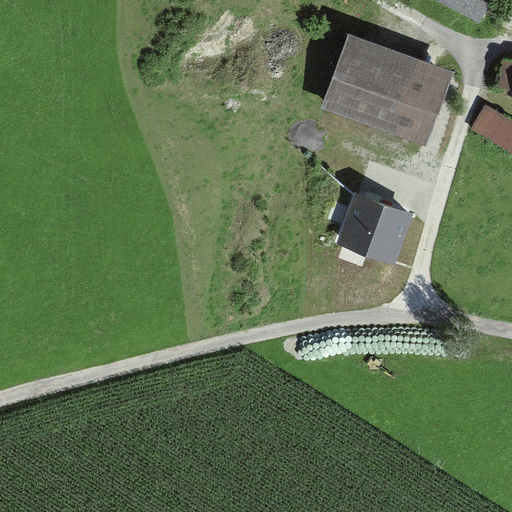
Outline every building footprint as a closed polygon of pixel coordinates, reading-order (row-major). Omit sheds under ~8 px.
[(491,0),(436,0),(435,4),(480,25),(491,0)] [(322,112),(427,150),(455,72),(350,35),(322,112)] [(511,66),(501,64),(496,89),(511,92),(511,66)] [(511,155),(511,121),(485,107),(470,132),(511,155)] [(417,213),(357,190),(335,247),(395,270),(417,213)]
